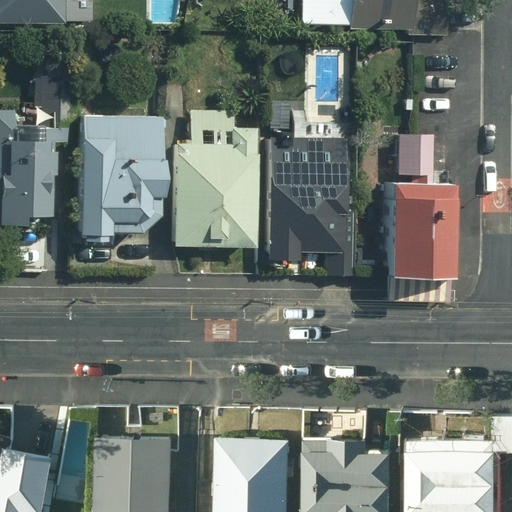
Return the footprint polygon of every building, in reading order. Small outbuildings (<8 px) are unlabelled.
[(0,0),(0,23),(63,24),(63,21),(91,21),(92,0),(76,0),(0,0)] [(300,16),(299,24),(350,25),(350,29),(409,29),(409,35),(446,35),(446,0),(308,0),(308,16),(300,16)] [(15,110),(0,110),(0,232),(17,233),(17,227),(24,227),(25,217),(52,218),(52,176),(55,176),(55,153),(48,153),(49,142),(69,142),(70,75),(66,75),(67,55),(49,54),(49,75),(34,75),(33,130),(14,129),(15,110)] [(189,144),(174,143),(173,247),(255,248),(257,154),(255,154),(255,129),(233,128),(233,110),(190,110),(189,144)] [(160,118),(79,116),(78,235),(83,235),(82,242),(106,242),(106,236),(110,236),(110,233),(141,233),(160,216),(160,118)] [(411,185),(392,185),(391,278),(454,279),(456,187),(432,187),(433,134),(398,133),(398,174),(411,174),(411,185)] [(348,140),(269,138),(267,260),(297,261),(298,251),(326,252),(326,275),(353,275),(355,213),(346,213),(348,140)] [(511,409),(498,410),(500,444),(511,443),(511,409)] [(376,441),(376,427),(335,428),(335,433),(308,434),(310,511),(400,511),(399,441),(376,441)] [(178,511),(180,430),(101,428),(100,511),(178,511)] [(297,511),(298,430),(222,428),(219,511),(297,511)] [(500,511),(497,433),(411,433),(409,511),(500,511)] [(0,511),(29,511),(31,500),(51,503),(58,455),(12,448),(3,494),(0,493),(0,511)]
